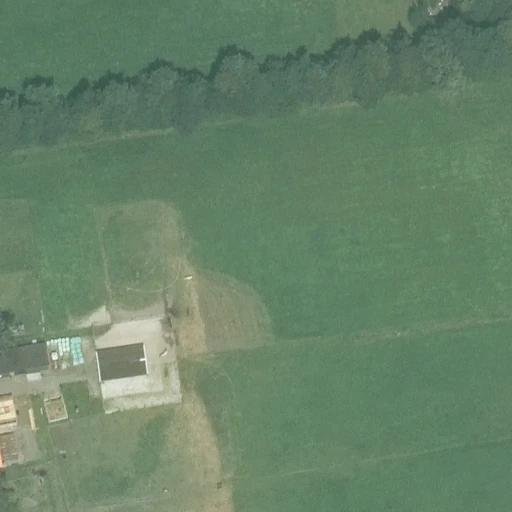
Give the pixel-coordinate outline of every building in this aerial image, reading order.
[(51,375),(73,374),(71,341),(49,343),(51,375)] [(0,355),(0,379),(5,378),(5,377),(47,370),(43,348),(0,355)] [(146,379),(142,350),(96,357),(100,386),(146,379)] [(0,429),(12,428),(16,427),(10,398),(0,399),(0,429)] [(59,446),(78,441),(74,425),(55,430),(59,446)] [(0,470),(0,468),(0,466),(18,464),(12,428),(0,429),(0,470)]
